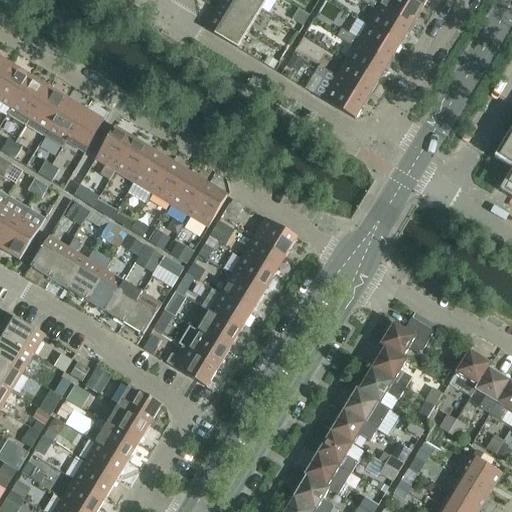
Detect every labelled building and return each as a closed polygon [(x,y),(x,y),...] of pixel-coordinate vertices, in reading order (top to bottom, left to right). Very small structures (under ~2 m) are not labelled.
[(261,12),(241,0),(223,0),(217,10),(250,30),(261,12)] [(268,0),(241,0),(261,12),(268,0)] [(368,26),(401,46),(412,28),(379,8),(381,4),(375,0),(372,0),(368,7),(377,12),(368,26)] [(379,8),(412,28),(423,9),(408,0),(383,0),(381,4),(379,8)] [(408,0),(423,9),(428,0),(408,0)] [(205,30),(238,50),(250,30),(217,10),(205,30)] [(310,16),(299,10),(293,21),(303,27),(310,16)] [(357,45),(390,65),(401,46),(368,26),(359,41),(357,45)] [(342,30),(337,38),(346,43),(351,35),(342,30)] [(346,63),(378,83),(390,65),(357,45),(359,41),(351,35),(346,43),(354,49),(346,63)] [(294,56),(287,67),(297,73),(304,63),(294,56)] [(268,57),(264,64),(275,70),(279,63),(268,57)] [(0,87),(11,70),(0,63),(0,87)] [(334,82),(367,101),(378,83),(346,63),(337,78),(334,82)] [(320,67),(315,75),(323,80),(328,73),(320,67)] [(0,102),(12,110),(29,81),(11,70),(0,87),(0,102)] [(314,96),(356,121),(367,101),(334,82),(337,78),(328,73),(323,80),(314,96)] [(12,110),(8,116),(26,127),(48,92),(29,81),(12,110)] [(45,138),(66,103),(48,92),(26,127),(45,138)] [(63,150),(67,143),(85,115),(66,103),(45,138),(63,150)] [(93,143),(103,126),(85,115),(67,143),(86,155),(93,143)] [(115,129),(96,161),(106,167),(101,176),(110,181),(116,173),(135,141),(115,129)] [(9,141),(1,153),(8,157),(16,145),(9,141)] [(116,173),(134,184),(153,152),(135,141),(116,173)] [(15,161),(23,149),(16,145),(8,157),(15,161)] [(149,201),(152,195),(172,163),(153,152),(134,184),(130,190),(149,201)] [(5,162),(0,170),(0,175),(4,179),(12,166),(5,162)] [(46,163),(38,175),(45,179),(53,167),(46,163)] [(171,206),(190,175),(172,163),(152,195),(171,206)] [(52,184),(60,171),(53,167),(45,179),(52,184)] [(189,218),(209,186),(190,175),(171,206),(189,218)] [(35,180),(28,193),(35,197),(42,184),(35,180)] [(41,201),(49,189),(42,184),(35,197),(41,201)] [(75,198),(86,205),(87,205),(94,209),(98,202),(102,196),(83,184),(75,198)] [(209,230),(228,197),(209,186),(189,218),(209,230)] [(0,212),(9,198),(0,192),(0,212)] [(27,209),(9,198),(0,212),(0,249),(2,251),(27,209)] [(238,219),(245,208),(234,201),(227,212),(238,219)] [(107,217),(111,210),(98,202),(94,209),(107,217)] [(81,225),(89,213),(76,205),(68,217),(81,225)] [(46,220),(27,209),(2,251),(21,262),(33,242),(46,220)] [(119,212),(113,221),(131,231),(136,223),(119,212)] [(87,221),(104,232),(109,224),(91,214),(87,221)] [(298,239),(266,220),(254,240),(286,259),(298,239)] [(144,239),(149,231),(136,223),(131,231),(144,239)] [(219,223),(211,237),(224,245),(232,231),(219,223)] [(104,232),(100,238),(119,250),(122,246),(128,236),(109,224),(104,232)] [(170,240),(157,232),(150,243),(163,251),(170,240)] [(146,247),(128,236),(122,246),(140,257),(146,247)] [(69,250),(50,238),(31,269),(50,280),(69,250)] [(75,240),(69,250),(50,280),(69,292),(87,261),(77,255),(83,245),(75,240)] [(243,258),(275,277),(286,259),(254,240),(243,258)] [(207,243),(201,253),(210,259),(216,249),(207,243)] [(173,257),(187,266),(194,255),(179,246),(173,257)] [(139,263),(156,273),(165,258),(148,248),(139,263)] [(232,277),(264,296),(275,277),(243,258),(232,277)] [(185,270),(166,259),(160,268),(179,279),(185,270)] [(87,261),(69,292),(87,303),(106,272),(87,261)] [(193,267),(188,275),(197,281),(198,282),(203,273),(193,267)] [(106,272),(87,303),(106,314),(124,283),(106,272)] [(188,275),(182,285),(191,290),(197,281),(188,275)] [(220,295),(252,314),(264,296),(232,277),(220,295)] [(124,283),(106,314),(124,325),(143,294),(124,283)] [(144,337),(162,306),(143,294),(124,325),(144,337)] [(171,303),(165,312),(174,317),(175,318),(187,300),(185,299),(177,294),(171,303)] [(209,313),(241,333),(252,314),(220,295),(209,313)] [(198,332),(230,351),(241,333),(209,313),(198,332)] [(46,337),(15,318),(3,338),(34,356),(46,337)] [(403,360),(404,359),(410,349),(421,356),(434,333),(412,320),(405,331),(394,324),(381,347),(385,349),(403,360)] [(187,350),(219,370),(230,351),(198,332),(187,350)] [(151,336),(142,350),(153,356),(161,343),(151,336)] [(34,356),(3,338),(0,343),(0,360),(23,375),(34,356)] [(412,379),(401,372),(408,362),(404,359),(403,360),(385,349),(372,370),(405,390),(412,379)] [(175,369),(207,389),(219,370),(187,350),(175,369)] [(492,366),(470,352),(449,386),(471,398),(475,391),(478,388),(489,370),(490,370),(492,366)] [(72,362),(63,357),(55,369),(65,374),(72,362)] [(23,375),(0,360),(0,386),(12,393),(23,375)] [(90,371),(79,364),(71,377),(82,383),(90,371)] [(100,396),(111,377),(98,369),(87,388),(100,396)] [(379,404),(381,406),(387,395),(399,402),(405,390),(372,370),(359,391),(359,392),(379,404)] [(475,391),(486,398),(479,409),(490,416),(511,383),(490,370),(489,370),(478,388),(475,391)] [(64,379),(59,387),(67,392),(71,384),(64,379)] [(511,413),(511,383),(490,416),(501,423),(508,411),(511,413)] [(12,393),(0,386),(0,411),(0,412),(12,393)] [(81,410),(90,395),(76,387),(67,402),(81,410)] [(162,407),(130,388),(118,407),(150,427),(162,407)] [(373,414),(379,404),(359,392),(359,391),(357,390),(344,412),(377,432),(384,421),(373,414)] [(443,396),(434,390),(426,403),(435,408),(443,396)] [(47,399),(40,410),(51,417),(53,414),(58,406),(47,399)] [(458,399),(454,406),(462,411),(467,404),(458,399)] [(418,416),(427,421),(435,408),(426,403),(418,416)] [(74,410),(65,405),(56,420),(65,425),(74,410)] [(150,427),(118,407),(107,426),(139,445),(150,427)] [(38,410),(33,418),(46,426),(51,417),(38,410)] [(359,437),(371,443),(377,432),(344,412),(331,433),(353,447),(359,437)] [(448,416),(440,429),(449,435),(457,422),(448,416)] [(56,420),(49,430),(59,437),(66,426),(65,425),(56,420)] [(457,440),(465,427),(457,422),(449,435),(457,440)] [(419,441),(424,432),(411,425),(405,433),(419,441)] [(87,439),(96,444),(128,464),(139,445),(107,426),(102,434),(93,429),(87,439)] [(32,449),(40,436),(30,430),(22,443),(32,449)] [(358,464),(347,457),(353,447),(331,433),(318,455),(351,475),(358,464)] [(496,456),(504,443),(495,437),(487,451),(496,456)] [(44,438),(37,451),(45,456),(53,444),(44,438)] [(128,464),(96,444),(85,463),(117,482),(128,464)] [(434,451),(424,446),(420,452),(430,458),(434,451)] [(511,451),(503,446),(496,457),(506,463),(511,453),(511,451)] [(18,447),(7,465),(18,472),(21,467),(29,454),(18,447)] [(416,458),(426,464),(430,458),(420,452),(416,458)] [(330,491),(339,496),(351,475),(318,455),(305,477),(307,478),(307,477),(327,490),(330,491)] [(404,465),(391,457),(385,466),(398,474),(404,465)] [(502,475),(473,457),(461,477),(491,494),(502,475)] [(29,463),(22,474),(30,479),(37,468),(29,463)] [(117,482),(85,463),(74,481),(106,500),(117,482)] [(0,484),(7,489),(17,473),(4,465),(0,471),(0,484)] [(380,475),(393,483),(398,474),(385,466),(380,475)] [(332,511),(334,508),(323,501),(330,491),(327,490),(307,477),(307,478),(294,499),(315,511),(332,511)] [(450,495),(478,511),(479,511),(491,494),(461,477),(450,495)] [(98,511),(106,500),(74,481),(63,500),(83,511),(98,511)] [(17,483),(12,492),(21,498),(27,489),(17,483)] [(411,488),(402,483),(398,489),(407,495),(411,488)] [(394,495),(404,501),(407,495),(398,489),(394,495)] [(14,511),(21,501),(11,494),(0,511),(14,511)] [(439,511),(478,511),(450,495),(439,511)] [(315,511),(294,499),(286,511),(315,511)] [(83,511),(63,500),(55,511),(83,511)] [(375,511),(378,508),(365,500),(360,509),(364,511),(375,511)]
